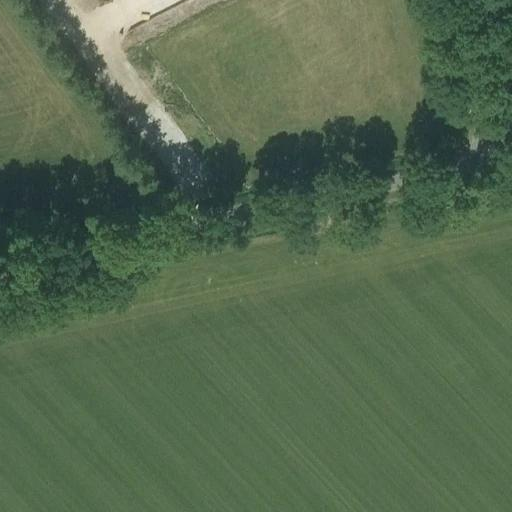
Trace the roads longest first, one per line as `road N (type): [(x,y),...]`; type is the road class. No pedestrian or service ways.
road 1 (unclassified): [(0,267),(490,163)]
road 2 (unclassified): [(490,163),(456,0)]
